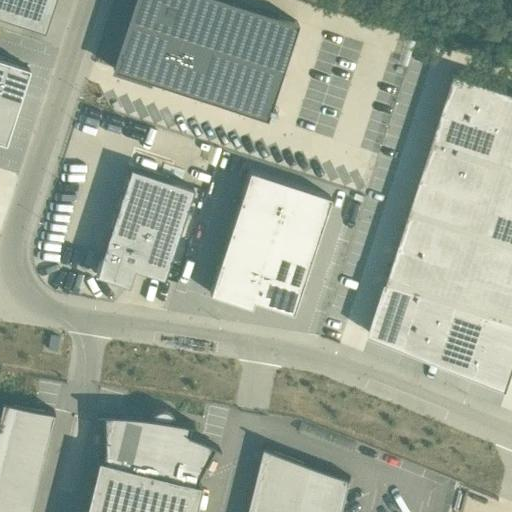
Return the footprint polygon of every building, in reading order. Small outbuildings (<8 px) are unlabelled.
[(0,0),(0,16),(44,30),(49,14),(41,11),(44,0),(0,0)] [(134,0),(112,67),(147,79),(148,78),(266,117),(297,21),(232,0),(134,0)] [(0,57),(0,140),(3,141),(26,66),(0,57)] [(385,278),(368,330),(508,375),(511,361),(511,88),(452,69),(387,272),(385,278)] [(128,165),(93,272),(126,283),(132,266),(162,275),(191,185),(128,165)] [(249,169),(208,291),(250,305),(253,297),(291,310),(328,195),(249,169)] [(90,483),(82,511),(192,511),(200,481),(196,480),(188,478),(190,469),(198,471),(212,444),(218,446),(219,445),(187,430),(189,421),(191,422),(191,420),(188,419),(185,419),(182,418),(179,418),(176,417),(173,417),(171,412),(168,408),(164,406),(159,405),(155,407),(151,409),(148,413),(139,412),(130,412),(121,411),(112,411),(104,410),(95,410),(95,412),(102,412),(103,447),(110,449),(108,459),(100,457),(96,456),(90,483)] [(264,444),(247,511),(340,511),(350,474),(336,469),(321,464),(307,459),(293,453),(279,447),(264,442),(264,443),(264,444)]
